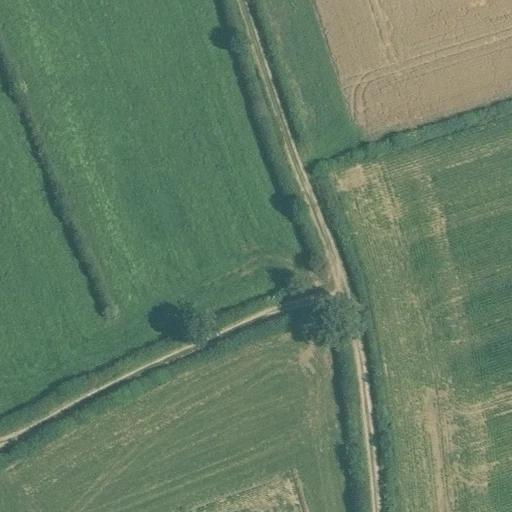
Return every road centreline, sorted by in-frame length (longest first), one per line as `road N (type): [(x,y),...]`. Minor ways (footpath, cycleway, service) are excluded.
road 1 (track): [(0,443),(343,288)]
road 2 (track): [(343,288),(240,0)]
road 3 (track): [(377,511),(359,341),(343,288)]
